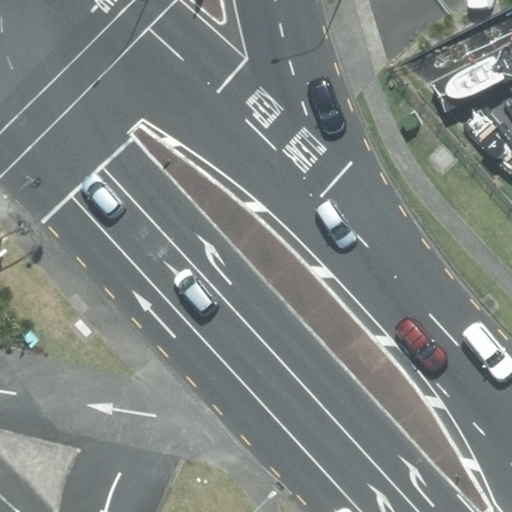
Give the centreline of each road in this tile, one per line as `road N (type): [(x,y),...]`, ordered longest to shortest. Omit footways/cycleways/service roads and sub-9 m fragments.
road 1 (secondary): [(393,511),(183,271),(0,78)]
road 2 (secondary): [(86,0),(347,218)]
road 3 (secondary): [(347,218),(511,400)]
road 4 (secondary): [(283,0),(347,218)]
